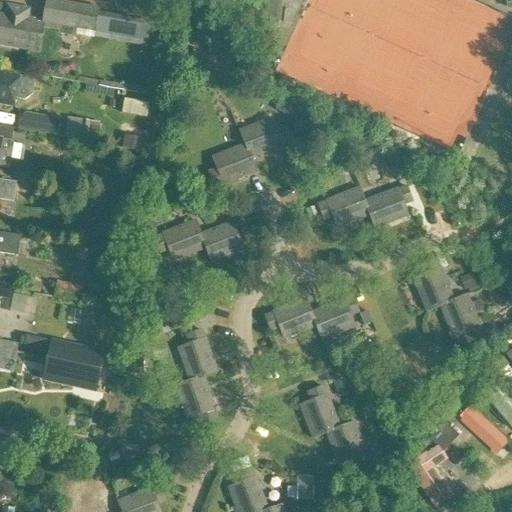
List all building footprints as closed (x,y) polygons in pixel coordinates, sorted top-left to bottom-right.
[(53,0),(45,0),(42,23),(147,42),(150,21),(99,13),(100,8),(53,0)] [(193,9),(195,0),(180,0),(179,6),(193,9)] [(267,0),(264,27),(279,30),(283,0),(267,0)] [(6,6),(4,17),(0,15),(0,46),(39,54),(45,24),(27,21),(29,10),(6,6)] [(0,106),(14,109),(15,100),(28,102),(33,99),(35,85),(32,80),(19,78),(0,74),(0,106)] [(125,101),(122,115),(147,119),(149,105),(125,101)] [(24,113),(21,129),(57,136),(60,120),(24,113)] [(250,160),(251,159),(283,147),(283,146),(292,142),(286,127),(277,131),(273,120),(239,133),(245,147),(250,160)] [(293,127),(297,136),(313,129),(309,120),(293,127)] [(79,142),(96,145),(100,126),(83,123),(79,142)] [(0,169),(7,170),(10,150),(14,130),(0,128),(0,169)] [(141,152),(143,140),(125,137),(123,149),(141,152)] [(144,142),(142,155),(157,157),(159,144),(144,142)] [(256,173),(251,159),(250,160),(245,147),(212,160),(217,171),(208,174),(214,189),(222,185),(223,187),(256,173)] [(172,170),(163,177),(171,185),(179,177),(172,170)] [(44,191),(45,177),(32,176),(31,189),(44,191)] [(0,201),(2,202),(13,203),(16,184),(0,181),(0,201)] [(370,216),(369,217),(374,230),(408,217),(403,206),(412,203),(406,188),(397,191),(397,190),(365,203),(370,216)] [(336,229),(369,217),(370,216),(365,203),(359,189),(326,202),(326,204),(318,207),(323,222),(332,218),(336,229)] [(314,208),(305,211),(310,225),(319,222),(314,208)] [(206,249),(205,250),(210,264),(244,251),(240,239),(248,236),(243,221),(234,225),(233,224),(201,236),(206,249)] [(173,262),(205,250),(206,249),(201,236),(196,223),(162,236),(162,237),(154,240),(160,255),(168,251),(173,262)] [(0,254),(17,257),(20,238),(0,234),(0,254)] [(91,252),(87,263),(99,268),(104,257),(91,252)] [(427,314),(440,308),(440,307),(453,302),(440,270),(439,270),(435,261),(421,267),(424,276),(413,280),(427,314)] [(476,273),(461,279),(466,291),(481,285),(476,273)] [(58,282),(56,295),(82,300),(84,287),(58,282)] [(0,298),(8,300),(11,287),(0,285),(0,298)] [(440,307),(440,308),(453,341),(464,336),(468,345),(482,339),(479,330),(480,330),(467,297),(453,302),(440,307)] [(317,328),(316,328),(321,342),(355,328),(350,317),(359,314),(353,299),(344,303),(344,302),(311,315),(317,328)] [(283,341),(316,328),(317,328),(311,315),(306,301),(273,314),(273,315),(265,318),(270,333),(279,330),(283,341)] [(186,313),(169,318),(174,332),(191,327),(186,313)] [(364,328),(373,325),(368,313),(359,317),(364,328)] [(178,350),(189,383),(203,378),(203,379),(217,374),(205,340),(204,341),(201,332),(186,337),(189,346),(178,350)] [(44,353),(47,342),(27,337),(24,348),(44,353)] [(0,370),(13,373),(19,346),(0,341),(0,370)] [(95,391),(104,354),(52,343),(44,380),(95,391)] [(502,360),(491,369),(498,376),(508,367),(502,360)] [(128,362),(128,377),(141,377),(141,362),(128,362)] [(203,378),(189,383),(175,387),(187,422),(199,417),(202,426),(216,421),(213,412),(215,412),(203,379),(203,378)] [(347,378),(335,383),(340,398),(353,394),(347,378)] [(511,392),(501,378),(482,394),(511,432),(511,392)] [(313,440),(327,435),(326,434),(339,429),(327,396),(326,397),(322,388),(308,394),(311,403),(300,407),(313,440)] [(470,408),(459,421),(498,455),(509,443),(470,408)] [(326,434),(327,435),(339,468),(350,463),(354,472),(368,466),(365,458),(366,457),(353,424),(339,429),(326,434)] [(436,435),(431,441),(436,447),(437,446),(442,454),(451,446),(436,431),(434,433),(436,435)] [(135,438),(118,444),(124,461),(141,455),(135,438)] [(399,439),(385,444),(390,457),(404,452),(399,439)] [(424,452),(405,466),(434,509),(452,496),(433,469),(447,461),(442,454),(437,446),(436,447),(425,453),(424,452)] [(112,474),(114,483),(126,480),(124,470),(112,474)] [(266,511),(268,511),(255,479),(254,479),(251,470),(236,476),(239,485),(228,489),(236,511),(266,511)] [(118,503),(120,511),(159,511),(157,506),(166,502),(160,488),(152,491),(151,490),(118,503)] [(297,491),(297,503),(313,503),(313,492),(297,491)]
